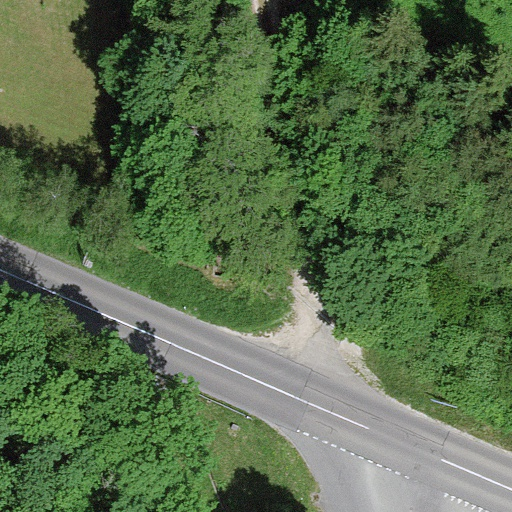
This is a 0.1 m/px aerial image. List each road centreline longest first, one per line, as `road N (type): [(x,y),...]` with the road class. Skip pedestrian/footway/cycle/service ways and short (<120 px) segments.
road 1 (secondary): [(6,275),(437,455)]
road 2 (track): [(300,397),(317,258),(267,0)]
